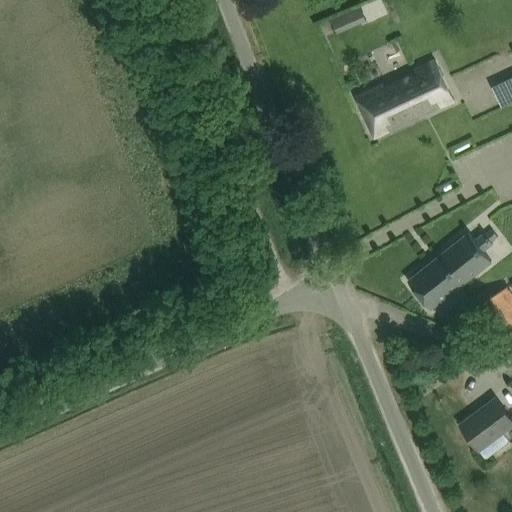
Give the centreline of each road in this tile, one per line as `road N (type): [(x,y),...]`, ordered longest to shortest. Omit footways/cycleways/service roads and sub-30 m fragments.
road 1 (unclassified): [(0,428),(338,283)]
road 2 (track): [(273,310),(146,0)]
road 3 (unclassified): [(338,283),(228,0)]
road 4 (unclassified): [(434,511),(338,283)]
